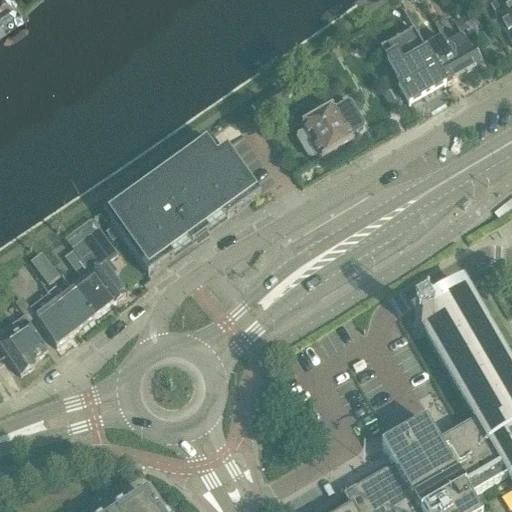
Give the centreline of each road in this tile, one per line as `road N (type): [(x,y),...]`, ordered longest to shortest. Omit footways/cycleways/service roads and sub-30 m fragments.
road 1 (unclassified): [(511,260),(480,255),(384,313),(369,346),(312,380),(348,446),(242,511)]
road 2 (residential): [(511,89),(212,268),(157,323)]
road 3 (secondary): [(203,359),(304,274),(511,142)]
road 4 (residential): [(10,408),(80,375),(138,326),(157,323)]
road 5 (secondary): [(0,441),(128,399)]
